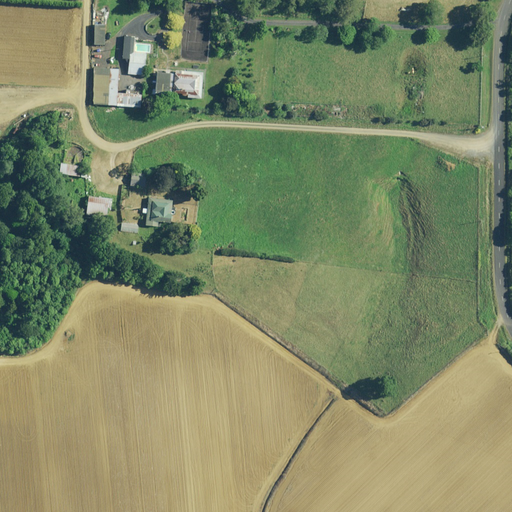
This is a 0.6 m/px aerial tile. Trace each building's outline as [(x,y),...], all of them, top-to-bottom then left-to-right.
[(106,25),(95,25),(95,44),(105,44),(106,25)] [(147,53),(131,52),(129,73),(145,75),(147,53)] [(119,69),(96,68),(93,104),(141,107),(142,94),(118,93),(119,69)] [(204,72),(157,69),(156,80),(153,80),(152,93),(188,96),(188,98),(203,99),(204,72)] [(89,167),(62,163),(60,173),(87,177),(89,167)] [(147,174),(132,172),(131,185),(146,187),(147,174)] [(113,199),(89,196),(87,214),(107,217),(108,208),(112,209),(113,199)] [(176,209),(174,208),(174,200),(149,198),(148,209),(144,208),(143,212),(147,213),(146,225),(160,226),(161,221),(172,223),(173,214),(175,214),(176,209)] [(139,224),(123,222),(122,231),(138,233),(139,224)]
